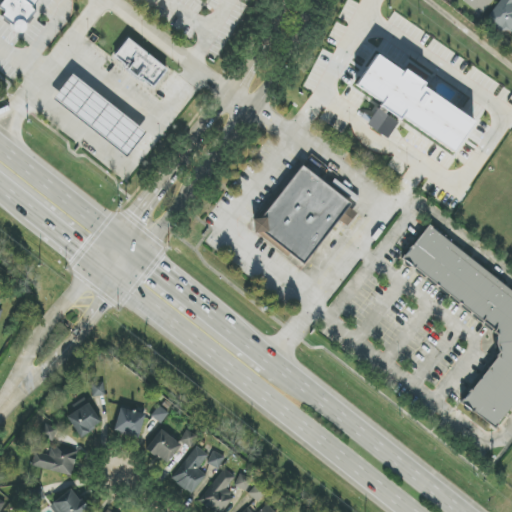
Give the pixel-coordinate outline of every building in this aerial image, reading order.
[(38,0),(4,0),(0,7),(0,16),(23,31),(37,11),(33,9),(38,0)] [(490,0),(463,0),(480,14),(490,0)] [(511,0),(500,0),(487,18),(511,37),(511,35),(511,0)] [(153,88),(115,58),(129,40),(167,69),(153,88)] [(374,56),(356,86),(381,102),(379,106),(454,153),(476,119),(374,56)] [(72,75),(146,133),(127,157),(52,99),(72,75)] [(387,139),(398,122),(377,109),(366,126),(387,139)] [(306,167),(357,205),(353,209),(360,215),(350,228),(342,222),(308,268),(291,255),(289,258),(256,234),(257,223),(266,220),(306,167)] [(465,404),(500,430),(511,414),(511,289),(433,226),(404,260),(501,337),(499,346),(501,353),(503,355),(465,404)] [(80,438),(101,424),(86,400),(64,414),(80,438)] [(161,424),(169,413),(159,406),(151,416),(161,424)] [(142,439),(148,414),(120,407),(114,432),(142,439)] [(181,446),(162,430),(146,448),(165,465),(181,446)] [(192,448),(197,436),(187,431),(182,443),(192,448)] [(32,469),(73,474),(76,450),(50,446),(49,455),(34,453),(32,469)] [(191,495),(206,476),(198,469),(208,456),(197,447),(171,478),(191,495)] [(225,457),(213,452),(207,464),(219,470),(225,457)] [(213,511),(223,511),(235,492),(229,488),(235,476),(221,468),(200,505),(213,511)] [(233,485),(245,492),(252,480),(241,473),(233,485)] [(258,502),(268,488),(258,480),(248,494),(258,502)] [(49,506),(53,511),(83,511),(87,509),(71,488),(49,506)] [(279,511),(282,510),(273,500),(259,511),(256,511),(251,506),(245,511),(279,511)]
